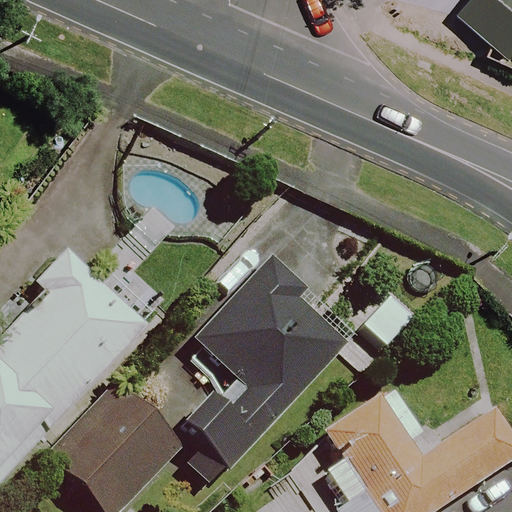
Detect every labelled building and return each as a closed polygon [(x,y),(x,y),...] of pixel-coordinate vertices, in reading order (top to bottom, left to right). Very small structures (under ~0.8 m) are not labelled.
[(494,0),(432,0),(428,18),(488,31),(494,0)] [(37,440),(163,306),(125,270),(95,301),(54,262),(19,300),(27,308),(0,336),(0,463),(29,433),(37,440)] [(342,346),(254,265),(175,350),(221,393),(198,418),(187,407),(160,437),(213,486),(342,346)] [(437,511),(511,465),(479,415),(418,454),(379,394),(303,444),(310,455),(275,477),(297,511),(437,511)] [(117,511),(168,461),(101,395),(31,466),(77,511),(117,511)]
